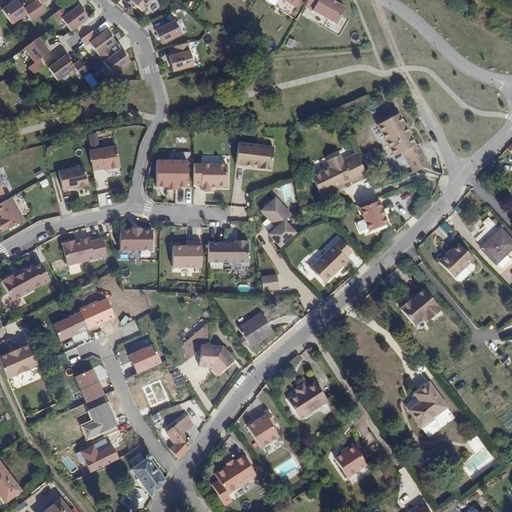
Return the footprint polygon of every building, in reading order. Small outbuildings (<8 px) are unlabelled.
[(15,0),(1,11),(10,24),(24,13),(31,23),(38,17),(29,4),(23,9),(16,0),(15,0)] [(34,0),(29,4),(38,17),(46,11),(41,3),(44,0),(34,0)] [(131,0),(141,9),(150,0),(131,0)] [(326,0),(308,0),(304,8),(334,25),(343,9),(326,0)] [(63,7),(51,15),(56,22),(61,19),(68,30),(86,19),(77,6),(66,13),(63,7)] [(154,28),(161,42),(180,33),(173,19),(178,17),(174,10),(162,16),(165,22),(154,28)] [(91,31),(78,40),(83,47),(88,43),(96,55),(107,46),(113,42),(105,31),(95,37),(91,31)] [(37,38),(22,48),(32,62),(27,65),(32,73),(43,65),(39,59),(48,53),(37,38)] [(168,55),(172,69),(192,65),(187,41),(173,45),(175,53),(168,55)] [(113,54),(107,46),(96,55),(111,74),(127,62),(118,50),(113,54)] [(64,55),(48,68),(57,80),(73,67),(64,55)] [(73,67),(80,76),(87,72),(80,63),(73,67)] [(403,152),(412,173),(421,168),(430,171),(419,144),(416,145),(402,112),(381,122),(395,155),(403,152)] [(89,133),(90,148),(100,147),(98,132),(89,133)] [(237,143),(234,165),(268,169),(271,147),(237,143)] [(89,149),(90,169),(116,167),(115,147),(89,149)] [(309,176),(320,200),(366,179),(354,153),(342,159),(339,154),(324,161),(327,168),(309,176)] [(154,162),(153,185),(164,185),(165,188),(173,188),(173,185),(185,186),(186,161),(176,161),(174,159),(167,159),(165,162),(154,162)] [(192,163),(192,184),(199,184),(199,191),(210,191),(210,186),(224,186),(224,163),(192,163)] [(57,170),(61,189),(76,186),(76,187),(87,185),(82,165),(57,170)] [(106,173),(95,175),(97,189),(108,187),(106,173)] [(292,185),(283,186),(285,201),(294,200),(292,185)] [(109,192),(98,194),(100,206),(111,204),(109,192)] [(279,245),(294,232),(283,220),(290,214),(274,196),(260,209),(276,227),(268,233),(279,245)] [(0,219),(0,228),(1,230),(21,219),(9,197),(0,202),(0,216),(1,219),(0,219)] [(357,210),(366,232),(387,224),(378,202),(357,210)] [(118,229),(118,248),(150,249),(150,230),(118,229)] [(478,249),(494,267),(511,250),(511,243),(500,230),(478,249)] [(60,242),(68,274),(80,271),(78,264),(105,257),(100,237),(88,240),(87,236),(60,242)] [(171,246),(170,266),(200,266),(200,239),(184,239),(184,246),(171,246)] [(207,242),(207,261),(247,262),(247,240),(232,240),(232,243),(207,242)] [(308,269),(324,285),(347,262),(345,260),(351,254),(337,240),(308,269)] [(439,259),(454,276),(455,274),(459,278),(462,279),(470,270),(469,268),(466,264),(474,257),(460,243),(453,249),(451,248),(439,259)] [(32,264),(0,280),(10,300),(41,283),(32,264)] [(275,272),(259,274),(261,288),(277,286),(275,272)] [(442,307),(424,287),(411,299),(410,298),(401,306),(416,324),(426,315),(429,318),(442,307)] [(240,328),(251,345),(273,330),(262,313),(240,328)] [(211,367),(218,374),(233,361),(221,345),(210,344),(208,341),(210,339),(213,330),(212,323),(211,322),(187,340),(189,351),(193,355),(196,352),(200,356),(200,366),(211,367)] [(27,342),(0,354),(0,359),(7,376),(36,363),(27,342)] [(160,379),(162,388),(185,381),(183,372),(160,379)] [(412,413),(429,436),(441,427),(433,416),(447,405),(429,382),(415,393),(423,404),(412,413)] [(294,395),(285,401),(299,422),(327,404),(313,383),(304,389),(302,386),(292,392),(294,395)] [(251,425),(245,428),(259,451),(279,440),(272,429),(275,428),(266,412),(250,422),(251,425)] [(176,442),(171,447),(181,459),(199,432),(188,416),(169,431),(176,442)] [(476,453),(486,445),(477,434),(468,441),(476,453)] [(351,445),(331,457),(345,480),(365,467),(351,445)] [(133,469),(154,497),(166,480),(151,459),(152,457),(152,455),(149,454),(147,455),(147,456),(147,459),(133,469)] [(274,469),(283,482),(301,469),(292,457),(274,469)] [(238,459),(212,475),(225,497),(255,479),(244,461),(241,463),(238,459)] [(0,501),(3,506),(20,492),(0,466),(0,501)] [(43,511),(69,511),(58,499),(43,511)]
